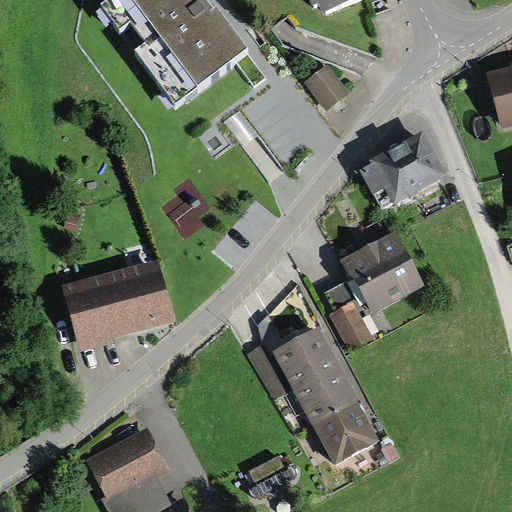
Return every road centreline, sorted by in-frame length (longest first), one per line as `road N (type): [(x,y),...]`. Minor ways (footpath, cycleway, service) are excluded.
road 1 (residential): [(0,474),(141,372),(238,287),(338,160),(420,75)]
road 2 (residential): [(420,75),(473,197),(511,327)]
